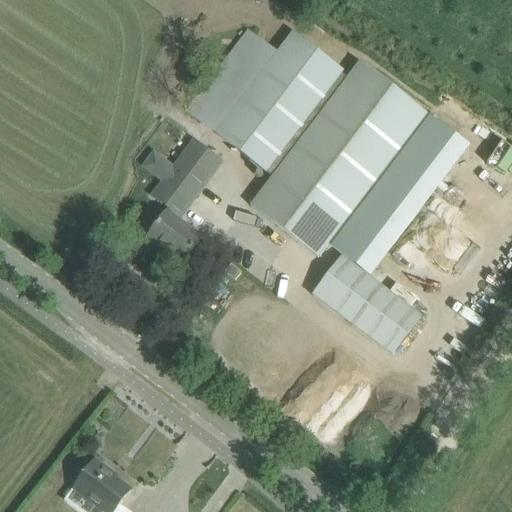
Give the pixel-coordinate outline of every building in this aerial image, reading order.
[(360,64),(348,79),(290,36),(278,54),(268,66),(244,49),(192,117),(216,135),(273,178),(251,207),(318,259),(427,115),(360,64)] [(164,183),(154,197),(171,209),(181,216),(191,204),(221,164),(194,143),(164,183)] [(160,223),(148,239),(150,240),(152,238),(169,251),(168,254),(181,264),(201,239),(177,221),(181,216),(171,209),(167,214),(160,223)] [(423,318),(343,257),(313,297),(392,357),(423,318)] [(120,511),(117,510),(131,492),(108,475),(110,471),(95,460),(83,476),(73,488),(103,511),(120,511)]
